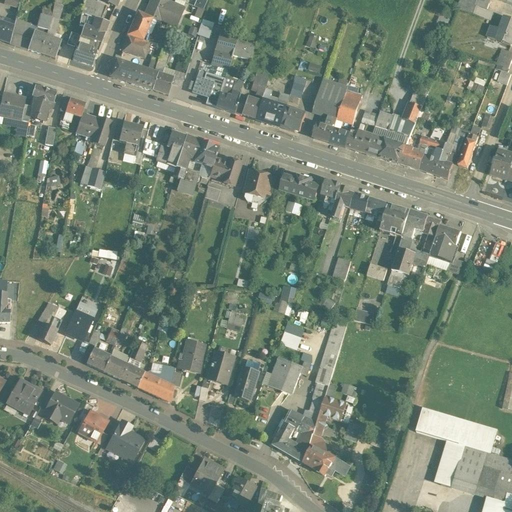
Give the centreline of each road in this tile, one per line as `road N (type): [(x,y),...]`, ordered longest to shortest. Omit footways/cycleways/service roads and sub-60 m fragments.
road 1 (secondary): [(511,222),(95,85)]
road 2 (residential): [(0,354),(116,397),(255,465),(316,511)]
